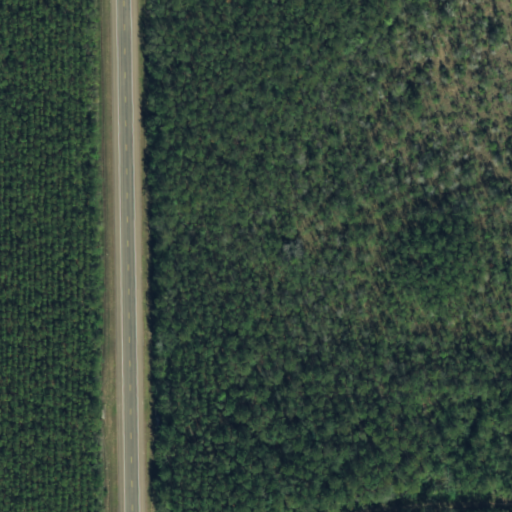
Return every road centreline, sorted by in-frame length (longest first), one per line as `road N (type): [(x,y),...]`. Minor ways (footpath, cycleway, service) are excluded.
road 1 (primary): [(138,511),(125,0)]
road 2 (residential): [(413,511),(385,500),(286,511)]
